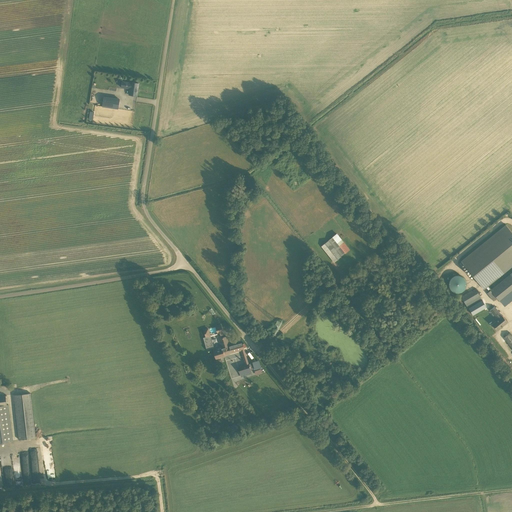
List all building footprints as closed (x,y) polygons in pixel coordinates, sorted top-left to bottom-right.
[(131,83),(122,82),(121,88),(130,89),(129,95),(137,96),(139,84),(131,82),(131,83)] [(118,109),(119,102),(119,99),(104,97),(102,106),(118,109)] [(461,261),(484,289),(511,266),(511,232),(506,225),(461,261)] [(341,241),(336,235),(328,241),(321,246),(331,258),(334,262),(345,253),(350,249),(343,242),(342,242),(341,241)] [(511,272),(491,290),(497,298),(499,301),(511,290),(511,272)] [(457,275),(456,275),(455,276),(454,276),(453,276),(453,277),(452,277),(451,278),(450,279),(450,280),(449,281),(449,282),(449,283),(449,284),(449,285),(449,286),(449,287),(450,288),(450,289),(451,290),(452,291),(453,291),(453,292),(454,292),(455,292),(456,293),(457,293),(458,293),(459,293),(460,292),(461,292),(462,291),(463,291),(463,290),(464,290),(464,289),(465,289),(465,288),(466,287),(466,286),(466,285),(466,284),(466,283),(466,282),(466,281),(465,280),(465,279),(464,279),(464,278),(463,277),(462,277),(461,276),(460,276),(459,275),(458,275),(457,275)] [(475,289),(461,297),(467,307),(481,299),(475,289)] [(473,305),(476,310),(487,305),(484,299),(473,305)] [(497,331),(507,322),(494,306),(490,310),(497,320),(492,324),(497,331)] [(223,337),(222,333),(217,334),(220,345),(217,346),(213,347),(210,336),(209,337),(206,338),(205,337),(203,338),(206,350),(212,348),(216,359),(224,356),(224,355),(244,349),(242,343),(229,346),(226,336),(223,337)] [(253,363),(238,367),(240,374),(255,369),(253,363)] [(36,438),(31,393),(14,395),(18,438),(19,440),(36,438)] [(0,441),(13,440),(8,404),(7,405),(6,396),(0,396),(0,441)] [(5,484),(13,484),(12,466),(4,466),(5,484)]
